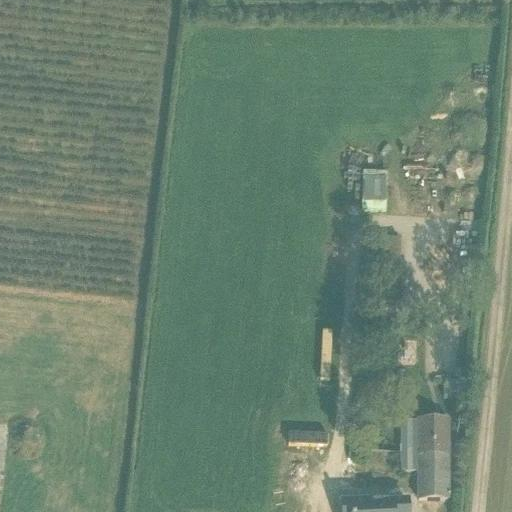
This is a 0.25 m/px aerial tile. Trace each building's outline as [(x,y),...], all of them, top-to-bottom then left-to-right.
[(378,241),(379,305),(400,305),(399,241),(378,241)] [(452,312),(461,313),(464,295),(455,293),(452,312)] [(443,382),(442,400),(458,400),(458,383),(443,382)] [(415,501),(446,502),(448,421),(415,421),(415,475),(415,487),(415,501)] [(406,475),(406,487),(415,487),(415,475),(406,475)] [(367,500),(344,501),(344,511),(407,511),(407,502),(367,503),(367,500)]
